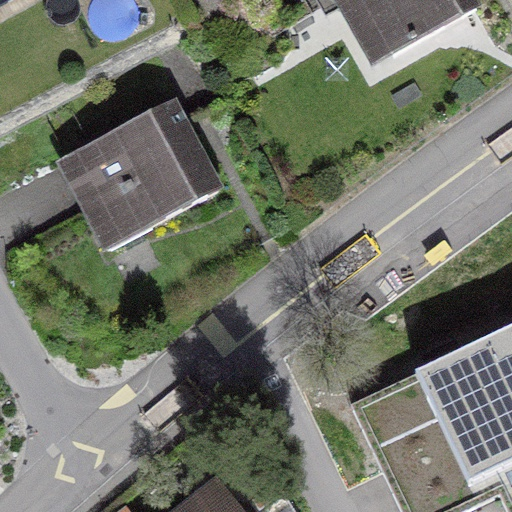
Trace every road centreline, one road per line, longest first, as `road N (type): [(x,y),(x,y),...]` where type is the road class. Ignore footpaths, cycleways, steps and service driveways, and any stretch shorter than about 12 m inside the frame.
road 1 (residential): [(79,463),(337,246),(511,117)]
road 2 (residential): [(79,463),(0,314)]
